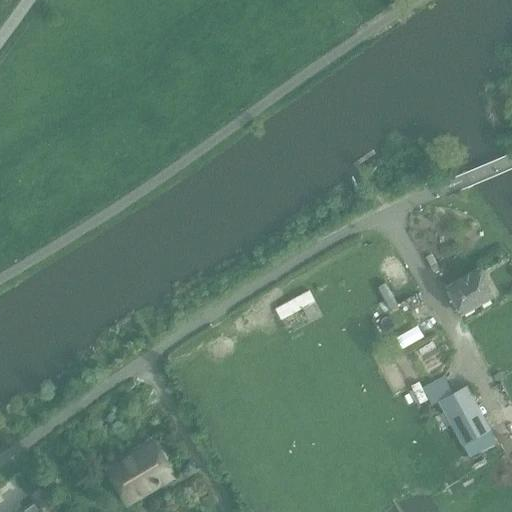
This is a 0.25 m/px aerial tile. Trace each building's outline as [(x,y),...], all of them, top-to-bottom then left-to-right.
[(459,315),(491,298),(476,270),(444,287),(459,315)] [(386,284),(378,288),(389,311),(397,307),(386,284)] [(310,323),(322,316),(309,291),(276,309),(282,320),(302,309),(310,323)] [(454,393),(440,401),(464,446),(470,458),(498,443),(491,430),(467,386),(454,393)] [(146,492),(172,477),(154,447),(132,460),(130,456),(106,470),(124,500),(144,488),(146,492)]
